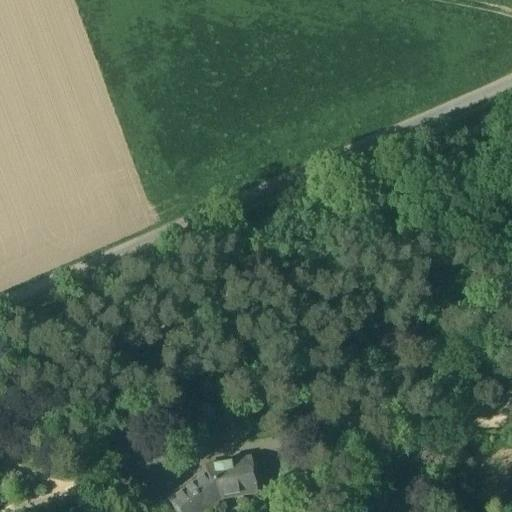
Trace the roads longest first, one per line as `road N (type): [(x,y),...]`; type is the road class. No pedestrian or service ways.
road 1 (track): [(511,96),(0,309)]
road 2 (track): [(511,417),(488,423),(436,393),(283,447),(277,511)]
road 3 (track): [(511,251),(436,393),(389,511)]
